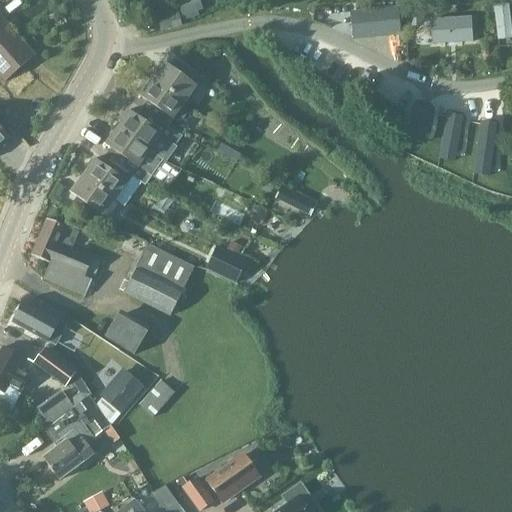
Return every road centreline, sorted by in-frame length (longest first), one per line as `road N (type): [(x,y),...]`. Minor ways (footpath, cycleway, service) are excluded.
road 1 (tertiary): [(0,259),(34,172),(98,52)]
road 2 (residential): [(220,28),(98,52)]
